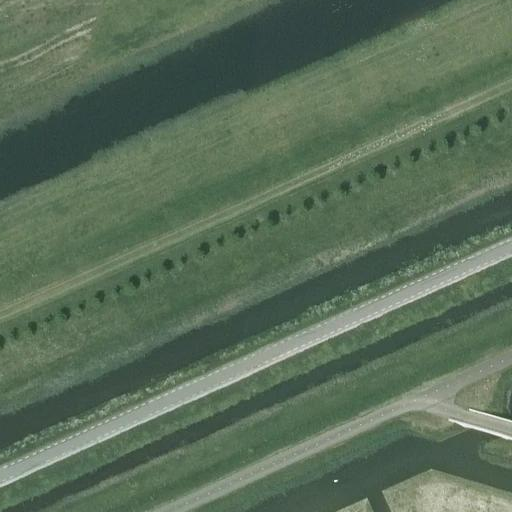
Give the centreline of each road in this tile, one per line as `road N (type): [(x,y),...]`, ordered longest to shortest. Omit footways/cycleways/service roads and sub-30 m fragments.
road 1 (tertiary): [(0,477),(511,246)]
road 2 (track): [(511,82),(0,312)]
